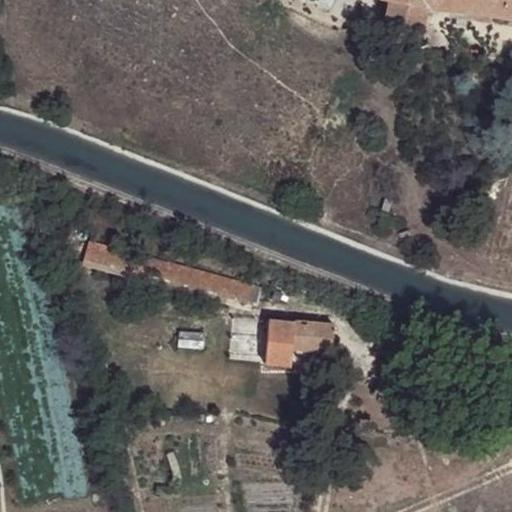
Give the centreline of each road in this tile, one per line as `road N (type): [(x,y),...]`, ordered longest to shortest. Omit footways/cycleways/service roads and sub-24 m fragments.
road 1 (track): [(326,511),(332,442),(349,418),(511,404)]
road 2 (track): [(511,460),(398,511)]
